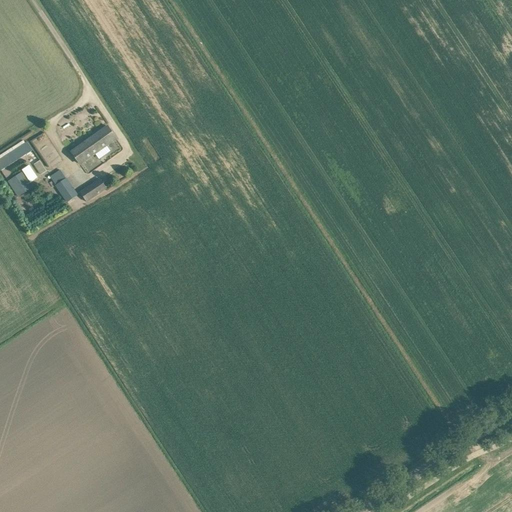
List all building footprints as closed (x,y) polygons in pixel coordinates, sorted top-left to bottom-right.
[(71,152),(81,165),(117,140),(108,126),(71,152)] [(0,171),(32,151),(27,142),(8,154),(6,152),(0,155),(0,171)] [(39,161),(34,164),(41,175),(46,171),(39,161)] [(51,186),(55,183),(56,185),(55,186),(67,204),(79,196),(67,178),(66,179),(60,170),(50,176),(51,178),(47,181),(51,186)] [(8,181),(19,198),(32,189),(22,172),(8,181)] [(80,192),(86,202),(107,188),(100,178),(80,192)]
